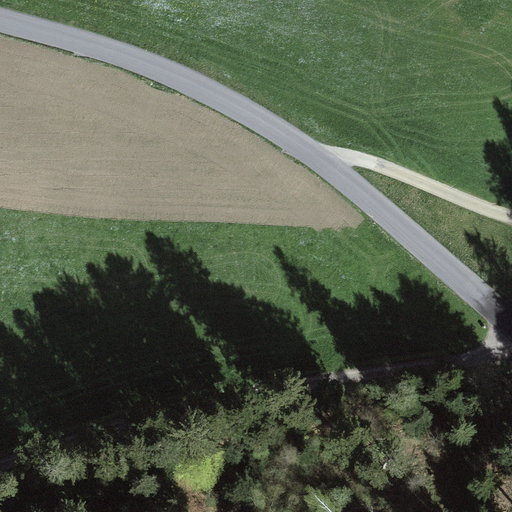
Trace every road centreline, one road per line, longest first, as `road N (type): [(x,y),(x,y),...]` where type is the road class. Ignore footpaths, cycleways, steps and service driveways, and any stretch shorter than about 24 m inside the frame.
road 1 (unclassified): [(511,322),(272,127),(183,78),(0,19)]
road 2 (track): [(511,217),(369,161),(308,153)]
